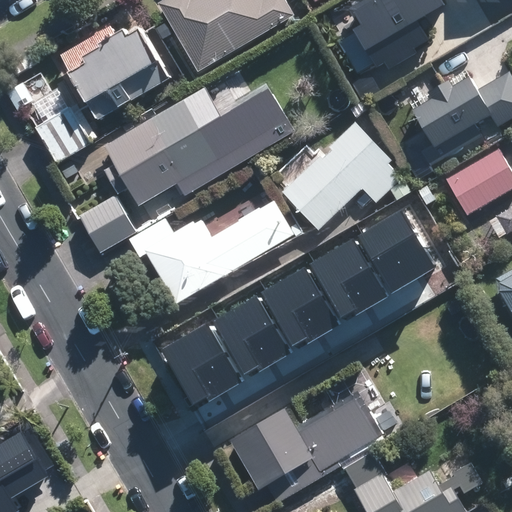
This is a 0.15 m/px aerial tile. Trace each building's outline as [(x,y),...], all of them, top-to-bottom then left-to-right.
[(164,0),(205,69),(300,15),(291,0),(164,0)] [(430,41),(419,22),(445,7),(440,0),(369,0),(353,10),(363,28),(341,41),(364,79),(430,41)] [(175,78),(146,29),(130,38),(123,25),(83,49),(90,60),(75,69),(104,119),(175,78)] [(431,95),(415,104),(435,144),(493,114),(501,126),(511,120),(511,70),(480,89),(472,74),(452,85),(446,75),(426,86),(431,95)] [(189,191),(299,126),(274,84),(228,111),(210,82),(110,141),(118,155),(108,161),(124,188),(134,182),(144,199),(145,201),(182,180),(189,191)] [(32,104),(43,123),(36,127),(57,164),(99,140),(78,103),(70,107),(60,88),(32,104)] [(411,172),(362,119),(287,188),(324,228),(369,186),(381,200),(411,172)] [(511,161),(502,146),(452,178),(470,212),(511,188),(511,161)] [(105,245),(139,224),(119,190),(85,211),(105,245)] [(211,216),(151,250),(179,298),(298,230),(278,195),(219,229),(211,216)] [(511,212),(496,221),(505,238),(511,233),(511,212)] [(393,253),(373,217),(320,248),(340,283),(393,253)] [(511,272),(498,281),(511,305),(511,272)] [(226,383),(230,391),(211,403),(219,417),(239,404),(235,398),(282,369),(289,379),(358,335),(327,287),(273,321),(265,308),(224,334),(229,342),(202,359),(219,387),(226,383)] [(329,383),(249,427),(279,481),(370,430),(350,395),(339,401),(329,383)] [(0,511),(19,511),(27,508),(20,494),(58,474),(32,425),(0,441),(0,511)] [(343,466),(369,511),(466,511),(472,509),(444,460),(403,483),(381,444),(343,466)]
